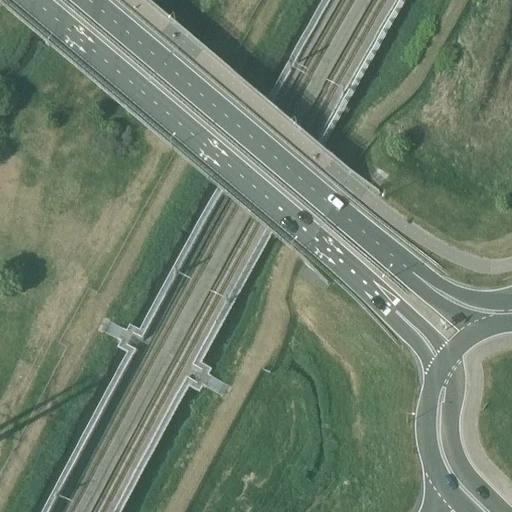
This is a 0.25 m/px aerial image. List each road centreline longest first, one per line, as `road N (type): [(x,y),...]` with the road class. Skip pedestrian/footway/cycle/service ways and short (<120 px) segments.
road 1 (secondary): [(31,0),(409,325)]
road 2 (secondary): [(427,283),(86,0)]
road 3 (secondary): [(449,358),(456,457),(504,511)]
road 4 (secondary): [(437,375),(426,435),(449,489)]
